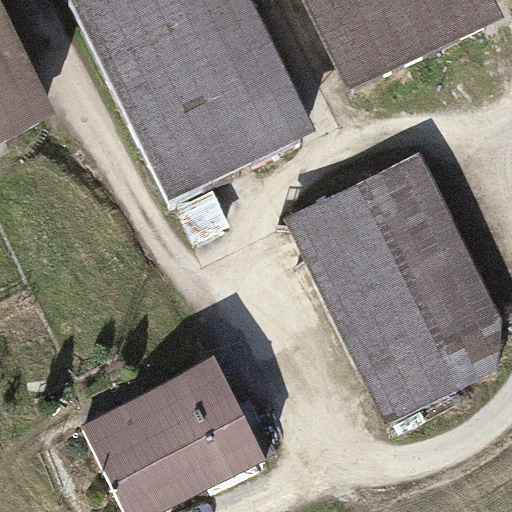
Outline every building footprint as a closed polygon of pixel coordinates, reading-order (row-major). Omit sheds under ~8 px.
[(324,153),(244,0),(106,0),(68,20),(177,229),(324,153)] [(490,0),(294,0),(358,121),(511,42),(490,0)] [(0,26),(0,170),(57,143),(0,26)] [(423,163),(286,234),(395,444),(467,407),(444,364),(510,330),(423,163)] [(134,396),(81,422),(126,511),(167,511),(267,463),(214,356),(134,396)]
